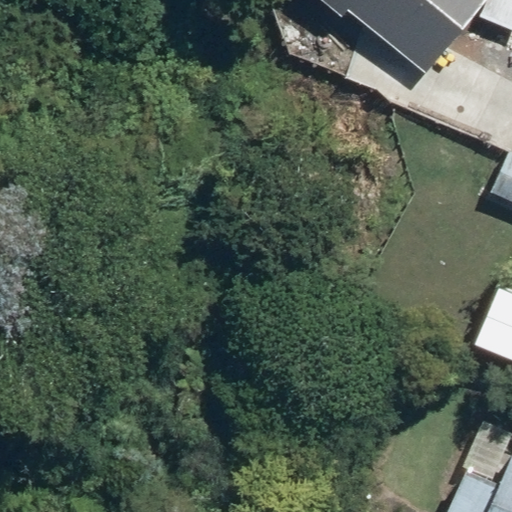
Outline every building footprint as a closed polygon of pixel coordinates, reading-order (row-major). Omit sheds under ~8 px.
[(489,0),(340,0),(351,10),(357,3),(431,67),(489,0)] [(493,153),(441,132),(425,171),(478,192),(493,153)] [(511,169),(502,195),(511,199),(511,169)] [(474,465),(452,511),(511,511),(511,425),(490,416),(468,462),(474,465)] [(387,511),(394,500),(363,485),(350,511),(387,511)]
